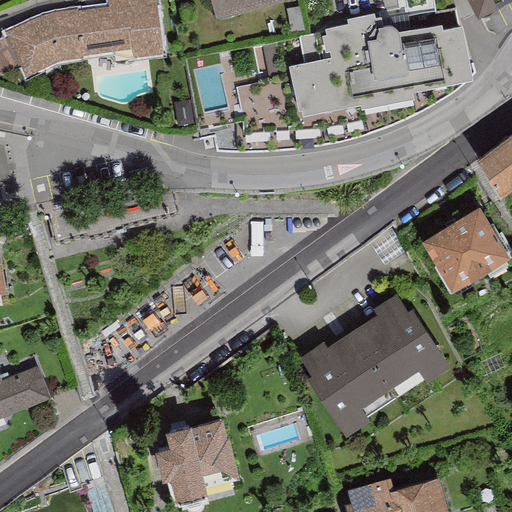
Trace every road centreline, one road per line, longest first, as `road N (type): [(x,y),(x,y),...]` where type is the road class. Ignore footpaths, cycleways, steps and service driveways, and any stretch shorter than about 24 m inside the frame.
road 1 (secondary): [(0,491),(511,115)]
road 2 (residential): [(511,53),(493,83),(401,143),(274,171),(215,169),(0,113)]
